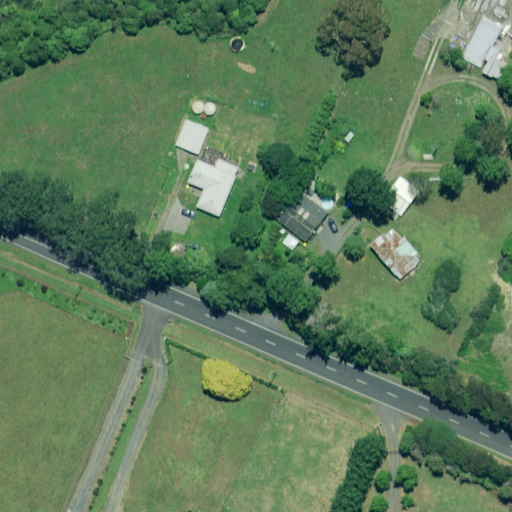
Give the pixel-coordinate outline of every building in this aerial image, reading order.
[(492,46),(502,28),(482,18),(462,57),(479,66),(482,60),(487,62),(482,71),(499,80),(502,82),(504,78),(510,66),(497,60),(502,51),(492,46)] [(210,130),(187,121),(177,145),(200,154),(210,130)] [(219,216),(238,168),(217,160),(215,167),(197,160),(188,182),(204,189),(197,207),(219,216)] [(327,213),(308,197),(303,194),(301,197),(297,203),(293,200),(283,213),(295,221),(289,228),(306,241),(327,213)] [(422,259),(418,255),(394,228),(384,237),(381,234),(370,245),(400,279),(419,261),(422,259)]
